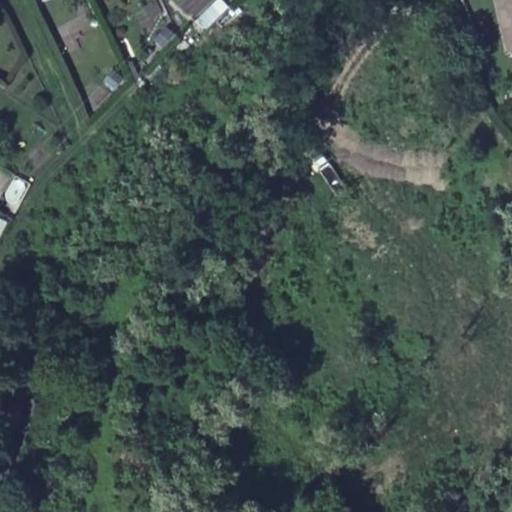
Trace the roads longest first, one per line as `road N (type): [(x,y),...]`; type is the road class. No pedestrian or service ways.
road 1 (track): [(371,0),(307,39),(248,97),(206,181),(146,349)]
road 2 (track): [(0,284),(52,185),(240,0)]
road 3 (track): [(19,0),(94,143)]
